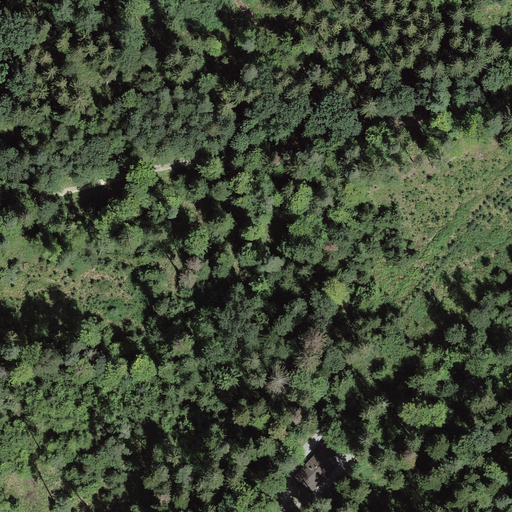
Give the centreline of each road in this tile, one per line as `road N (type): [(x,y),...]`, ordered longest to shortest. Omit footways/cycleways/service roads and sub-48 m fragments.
road 1 (track): [(0,214),(165,168),(511,102)]
road 2 (track): [(192,511),(287,494),(286,475),(318,435),(333,442)]
